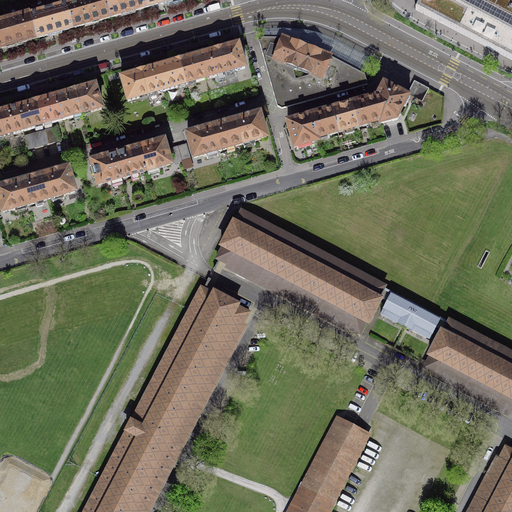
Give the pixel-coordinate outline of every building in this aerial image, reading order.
[(67,6),(73,28),(84,25),(91,23),(99,21),(110,18),(104,0),(89,0),(88,0),(83,0),(81,1),(82,2),(67,6)] [(104,0),(110,18),(120,15),(128,13),(136,10),(136,11),(147,8),(144,0),(104,0)] [(511,0),(420,0),(416,10),(511,60),(511,0)] [(62,32),(73,28),(67,6),(52,11),(52,9),(44,11),(45,13),(31,17),(30,15),(36,39),(47,36),(55,33),(62,31),(62,32)] [(30,15),(0,23),(0,49),(5,48),(14,45),(24,42),(36,39),(30,15)] [(262,29),(262,38),(259,42),(277,106),(282,109),(368,85),(365,75),(363,74),(371,59),(335,39),(329,37),(322,34),(306,30),(296,29),(283,28),(262,29)] [(225,49),(218,51),(225,74),(245,68),(238,45),(229,48),(225,49)] [(209,54),(199,56),(206,80),(225,74),(218,51),(212,52),(212,53),(209,54)] [(186,60),(180,62),(186,85),(206,80),(199,56),(190,59),(186,60)] [(167,66),(160,67),(167,91),(186,85),(180,62),(173,63),(173,64),(167,66)] [(148,71),(141,72),(148,96),(167,91),(160,67),(151,70),(148,71)] [(130,76),(121,78),(128,102),(148,96),(141,72),(134,74),(134,75),(130,76)] [(412,88),(409,94),(422,101),(428,90),(415,83),(412,88)] [(376,98),(374,98),(381,124),(391,121),(393,122),(397,121),(399,117),(399,115),(408,97),(384,85),(378,97),(376,98)] [(81,90),(75,91),(82,115),(102,109),(95,86),(81,90)] [(66,94),(56,97),(62,120),(82,115),(75,91),(69,93),(66,94)] [(43,100),(36,102),(43,126),(62,120),(56,97),(47,100),(43,101),(43,100)] [(381,124),(374,98),(372,99),(353,104),(359,127),(380,121),(381,124)] [(27,105),(17,108),(24,131),(43,126),(36,102),(30,104),(27,105)] [(335,109),(331,110),(338,133),(359,127),(353,104),(342,107),(335,109)] [(4,111),(0,112),(0,121),(4,137),(24,131),(17,108),(9,110),(4,112),(4,111)] [(328,111),(310,116),(317,142),(318,142),(317,139),(338,133),(331,110),(328,111)] [(245,119),(235,121),(242,145),(266,138),(259,115),(252,117),(252,116),(248,117),(244,118),(245,119)] [(317,142),(310,116),(305,118),(305,117),(301,118),(297,119),(297,120),(287,123),(295,148),(297,147),(298,149),(298,150),(305,148),(305,147),(305,145),(317,142)] [(221,125),(212,128),(218,151),(242,145),(235,121),(229,123),(229,122),(225,123),(221,125)] [(50,129),(44,131),(48,145),(61,141),(57,127),(50,129)] [(195,133),(187,135),(194,158),(218,151),(212,128),(202,131),(202,130),(198,131),(194,132),(195,133)] [(34,134),(25,136),(29,150),(48,145),(44,131),(34,134)] [(149,146),(140,148),(146,172),(170,165),(164,142),(157,144),(157,143),(153,144),(149,145),(149,146)] [(182,146),(178,147),(182,162),(190,159),(186,145),(182,146)] [(174,148),(170,149),(174,164),(182,162),(178,147),(174,148)] [(125,152),(116,155),(123,179),(131,176),(132,182),(140,180),(138,174),(146,172),(140,148),(133,150),(133,149),(129,150),(125,152)] [(99,160),(92,162),(98,185),(110,182),(112,188),(123,185),(121,179),(123,179),(116,155),(107,158),(106,157),(102,158),(99,159),(99,160)] [(53,173),(44,176),(50,199),(75,192),(68,169),(61,171),(61,170),(57,171),(53,172),(53,173)] [(30,180),(20,182),(27,206),(50,199),(44,176),(37,177),(33,178),(29,179),(30,180)] [(3,187),(0,188),(0,203),(3,212),(27,206),(20,182),(11,185),(11,184),(7,185),(3,186),(3,187)] [(227,265),(228,264),(289,296),(350,328),(350,329),(352,330),(358,333),(361,335),(362,332),(361,332),(366,323),(369,324),(370,322),(369,321),(374,313),(375,313),(376,311),(375,310),(380,302),(382,299),(379,298),(384,289),(386,287),(383,285),(382,286),(377,283),(377,282),(375,281),(374,282),(252,217),(250,215),(250,216),(244,213),(244,212),(243,212),(241,211),(240,214),(236,223),(233,221),(232,224),(232,225),(228,233),(227,233),(226,235),(227,236),(222,244),(220,247),(223,248),(218,256),(216,259),(217,260),(219,260),(225,263),(225,264),(227,265)] [(122,434),(81,511),(149,511),(180,453),(247,325),(244,324),(250,312),(238,306),(239,304),(211,289),(210,291),(203,288),(199,286),(129,420),(127,420),(120,433),(122,434)] [(440,320),(391,294),(391,295),(380,315),(405,328),(429,340),(440,321),(440,320)] [(435,374),(435,373),(497,405),(511,413),(511,353),(460,326),(458,324),(458,325),(452,322),(452,321),(449,320),(448,323),(449,323),(444,332),(441,330),(440,333),(441,333),(436,342),(435,342),(434,344),(435,344),(430,353),(428,356),(431,357),(426,365),(424,368),(427,370),(427,369),(433,372),(433,373),(435,374)] [(336,417),(286,511),(330,511),(371,435),(336,417)] [(511,511),(511,450),(508,449),(509,448),(506,447),(504,450),(505,450),(502,456),(501,455),(500,458),(501,458),(472,511),(511,511)]
